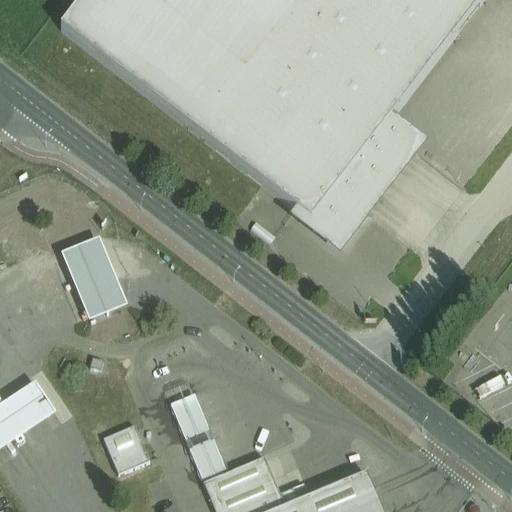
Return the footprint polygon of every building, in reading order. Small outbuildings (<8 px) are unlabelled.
[(392,121),(485,0),(85,0),(60,33),(291,211),(295,215),(288,224),(339,263),(359,239),(428,149),(392,121)] [(97,234),(59,250),(87,319),(125,303),(97,234)] [(92,362),(89,372),(100,374),(103,365),(92,362)] [(0,401),(0,447),(54,411),(32,379),(0,401)] [(149,466),(141,447),(134,431),(102,444),(117,479),(149,466)] [(207,434),(185,443),(190,455),(212,445),(207,434)] [(227,478),(202,489),(212,511),(379,511),(378,509),(366,480),(366,479),(308,503),(304,492),(300,491),(279,499),(264,463),(263,463),(227,478)]
